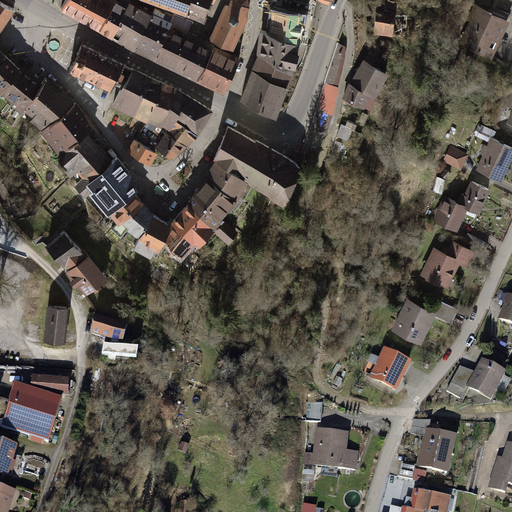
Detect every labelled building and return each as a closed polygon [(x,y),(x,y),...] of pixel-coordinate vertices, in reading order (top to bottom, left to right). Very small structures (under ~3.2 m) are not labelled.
[(65,0),(61,9),(100,32),(118,0),(65,0)] [(128,0),(118,0),(100,32),(222,93),(238,58),(190,34),(128,0)] [(143,0),(202,23),(210,0),(143,0)] [(233,47),(247,13),(248,8),(248,6),(248,4),(248,2),(246,0),(229,0),(230,0),(226,5),(212,39),(233,47)] [(373,17),(373,30),(385,30),(406,30),(406,11),(394,11),(393,0),(364,0),(365,1),(360,1),(354,1),(354,35),(366,35),(366,17),(373,17)] [(511,24),(482,11),(476,8),(457,50),(492,66),(511,24)] [(305,16),(274,11),(268,35),(301,46),(305,16)] [(263,33),(243,97),(277,115),(301,46),(268,35),(263,33)] [(346,46),(339,43),(326,82),(305,147),(320,150),(331,119),(337,98),(345,58),(346,46)] [(83,44),(71,69),(112,90),(124,64),(83,44)] [(0,82),(13,65),(0,54),(0,82)] [(388,75),(364,60),(350,82),(343,100),(370,111),(388,75)] [(34,79),(13,65),(0,82),(0,99),(15,110),(34,79)] [(62,101),(34,79),(15,110),(40,132),(62,101)] [(165,83),(146,123),(156,126),(149,142),(131,134),(123,147),(146,163),(151,153),(169,157),(210,108),(165,83)] [(508,113),(505,122),(511,125),(511,92),(505,90),(498,109),(508,113)] [(62,101),(40,132),(56,157),(92,129),(62,101)] [(336,128),(334,134),(344,137),(347,124),(338,121),(336,128)] [(215,164),(249,184),(286,208),(289,203),(302,168),(290,160),(228,125),(211,161),(215,164)] [(92,129),(56,157),(72,183),(105,158),(92,129)] [(511,148),(490,138),(475,170),(500,182),(511,156),(511,148)] [(466,153),(448,146),(441,162),(459,170),(466,153)] [(105,158),(72,183),(97,212),(129,190),(105,158)] [(155,216),(138,240),(161,254),(166,244),(182,258),(197,245),(201,249),(215,231),(226,220),(249,184),(215,164),(169,225),(155,216)] [(489,185),(470,178),(459,206),(439,199),(429,223),(455,233),(463,213),(477,218),(489,185)] [(129,190),(97,212),(118,235),(142,205),(129,190)] [(142,205),(118,235),(128,231),(138,240),(155,216),(142,205)] [(215,231),(231,246),(242,234),(226,220),(215,231)] [(107,277),(66,230),(43,251),(74,286),(84,297),(107,277)] [(432,247),(419,274),(446,288),(457,264),(465,268),(472,253),(450,243),(445,253),(432,247)] [(511,297),(503,294),(493,319),(511,327),(511,297)] [(432,312),(405,300),(392,331),(418,343),(432,312)] [(454,310),(437,303),(433,313),(449,321),(454,310)] [(65,306),(43,304),(39,343),(62,345),(63,324),(65,306)] [(126,322),(97,312),(94,320),(91,328),(121,338),(126,322)] [(126,351),(95,345),(93,356),(123,362),(126,351)] [(409,365),(381,351),(367,379),(394,393),(409,365)] [(478,361),(464,387),(487,400),(501,374),(478,361)] [(467,373),(455,366),(440,393),(457,403),(464,391),(458,388),(467,373)] [(61,374),(27,371),(25,387),(60,390),(61,374)] [(56,400),(11,385),(0,417),(0,426),(42,441),(49,420),(56,400)] [(323,420),(325,403),(312,401),(310,418),(323,420)] [(425,421),(409,417),(405,433),(422,437),(424,429),(425,421)] [(347,432),(319,427),(311,463),(352,471),(356,452),(344,449),(347,432)] [(453,436),(424,429),(422,437),(414,468),(444,475),(453,436)] [(0,474),(4,476),(13,447),(0,443),(0,474)] [(511,448),(509,447),(502,471),(480,465),(472,493),(497,499),(501,483),(511,485),(511,448)] [(411,467),(397,464),(394,478),(408,481),(411,467)] [(0,511),(2,511),(10,494),(0,489),(0,511)] [(443,511),(447,499),(418,491),(412,511),(398,508),(396,511),(443,511)] [(302,511),(316,511),(318,506),(305,503),(302,511)]
